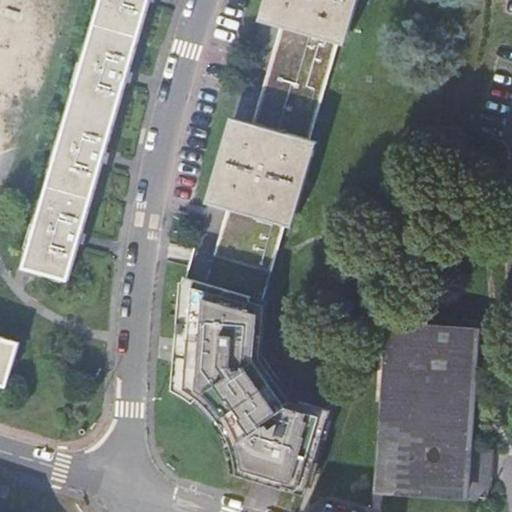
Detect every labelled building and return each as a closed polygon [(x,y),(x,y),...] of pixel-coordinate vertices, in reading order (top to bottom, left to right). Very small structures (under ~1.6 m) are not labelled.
[(103,0),(26,266),(68,280),(79,245),(80,245),(82,240),(83,235),(82,235),(103,164),(104,164),(106,159),(107,154),(105,154),(127,83),(129,78),(130,73),(129,72),(150,2),(151,2),(151,0),(103,0)] [(227,211),(283,227),(290,229),(315,143),(308,141),(336,42),(343,44),(355,0),(264,0),(259,21),(287,29),(259,125),(231,117),(205,205),(227,211)] [(283,227),(227,211),(215,252),(271,268),(283,227)] [(263,299),(271,274),(214,260),(207,283),(186,277),(183,289),(174,388),(182,392),(190,397),(197,403),(204,409),(209,415),(215,422),(220,430),(224,438),(228,446),(230,455),(232,463),(234,472),(305,493),(311,472),(330,411),(293,400),(262,355),(263,339),(266,301),(263,299)] [(492,455),(471,454),(477,332),(395,328),(385,493),(490,500),(492,455)] [(19,344),(0,339),(0,386),(6,388),(19,344)]
